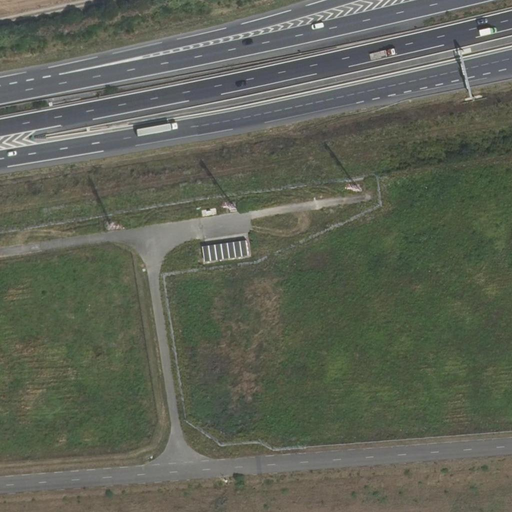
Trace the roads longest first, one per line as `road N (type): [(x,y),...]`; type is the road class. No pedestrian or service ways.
road 1 (trunk): [(0,129),(511,20)]
road 2 (trunk): [(0,158),(511,59)]
road 3 (trunk): [(451,0),(56,79)]
road 4 (trunk): [(338,0),(80,65),(56,79)]
road 5 (track): [(119,0),(0,25)]
